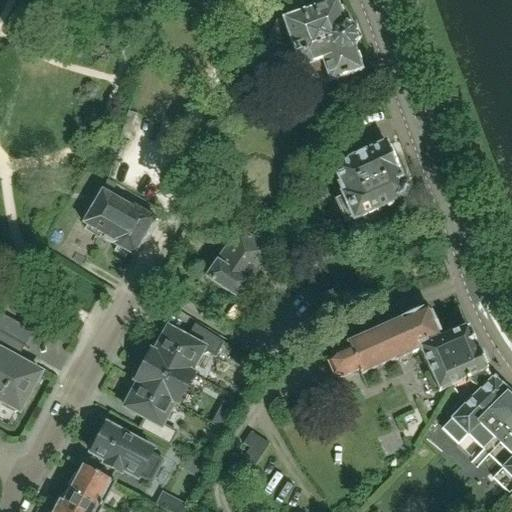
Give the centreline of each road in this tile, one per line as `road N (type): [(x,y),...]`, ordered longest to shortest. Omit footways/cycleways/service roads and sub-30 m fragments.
road 1 (secondary): [(511,349),(474,278),(371,0)]
road 2 (residential): [(29,477),(179,191)]
